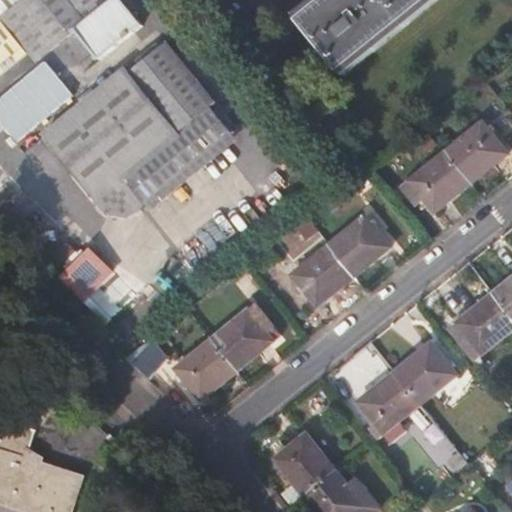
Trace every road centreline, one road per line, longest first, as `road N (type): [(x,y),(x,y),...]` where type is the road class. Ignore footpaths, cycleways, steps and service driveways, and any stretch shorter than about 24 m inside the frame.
road 1 (residential): [(264,511),(227,470),(233,421),(511,204)]
road 2 (track): [(225,442),(170,425),(0,274)]
